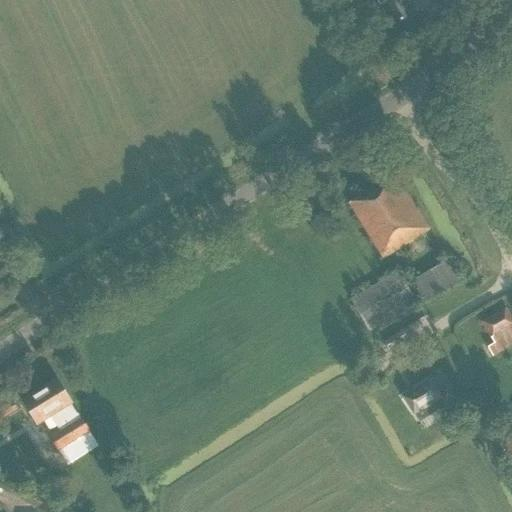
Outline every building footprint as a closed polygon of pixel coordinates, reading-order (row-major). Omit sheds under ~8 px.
[(404,1),(405,0),(364,0),(368,5),(371,3),(377,16),(381,14),(390,31),(414,18),(404,1)] [(424,232),(429,229),(394,173),(391,175),(381,159),(361,171),(371,188),(359,195),(360,196),(348,204),(382,258),(420,234),(423,238),(426,236),(424,232)] [(346,273),(363,262),(346,235),(329,245),(346,273)] [(426,301),(460,281),(448,260),(413,280),(426,301)] [(369,332),(417,303),(399,271),(351,300),(369,332)] [(493,356),(511,344),(511,320),(505,309),(482,323),(494,342),(487,346),(493,356)] [(437,392),(449,385),(441,373),(429,380),(429,379),(402,397),(414,415),(419,422),(446,406),(437,392)] [(89,432),(58,383),(27,403),(41,424),(51,417),(57,426),(57,425),(59,428),(49,434),(59,451),(89,432)] [(511,430),(497,438),(503,452),(505,451),(508,459),(511,457),(511,430)]
